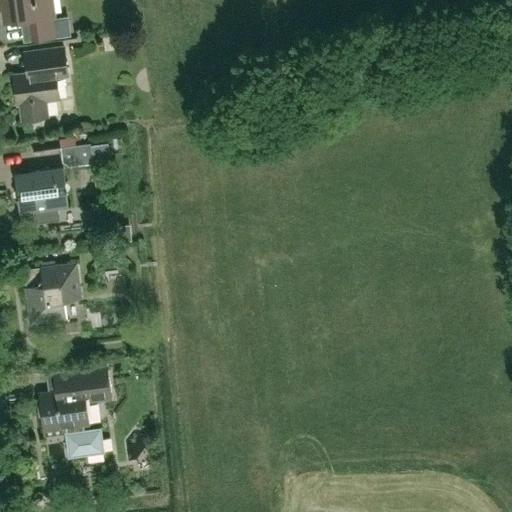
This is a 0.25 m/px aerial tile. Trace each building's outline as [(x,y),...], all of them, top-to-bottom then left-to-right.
[(3,0),(6,21),(54,14),(52,0),(3,0)] [(100,51),(118,52),(119,39),(101,38),(100,51)] [(59,98),(57,77),(56,71),(66,69),(67,75),(68,75),(64,47),(23,53),(26,72),(13,74),(17,104),(20,104),(22,119),(48,116),(46,100),(59,98)] [(92,162),(89,144),(61,148),(62,161),(69,165),(92,162)] [(63,166),(14,173),(17,188),(18,196),(20,211),(35,209),(36,222),(61,218),(59,206),(69,204),(66,189),(65,182),(63,166)] [(82,298),(77,262),(41,267),(42,279),(41,280),(40,280),(39,281),(38,282),(38,283),(38,284),(38,285),(25,286),(30,323),(66,318),(64,300),(82,298)] [(89,424),(86,400),(110,397),(106,366),(65,371),(65,369),(46,372),(48,391),(41,392),(41,391),(39,392),(41,403),(37,403),(39,419),(43,419),(45,435),(46,435),(46,436),(67,433),(70,455),(87,453),(87,452),(102,450),(99,429),(84,431),(83,425),(89,424)]
